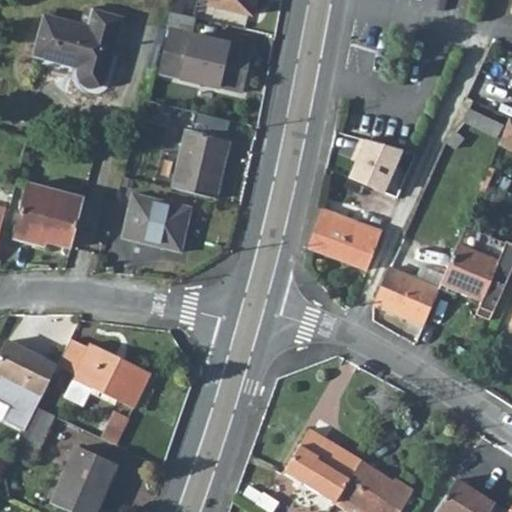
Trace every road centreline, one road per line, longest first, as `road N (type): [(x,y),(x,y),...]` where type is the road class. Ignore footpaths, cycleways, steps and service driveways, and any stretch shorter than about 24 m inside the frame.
road 1 (unknown): [(347,334),(487,26)]
road 2 (secondary): [(300,0),(229,319)]
road 3 (secondary): [(271,313),(338,0)]
road 4 (residential): [(511,436),(347,334),(271,313)]
road 5 (residential): [(229,319),(82,294),(0,295)]
road 6 (secondary): [(205,511),(271,313)]
road 7 (secondary): [(229,319),(164,511)]
